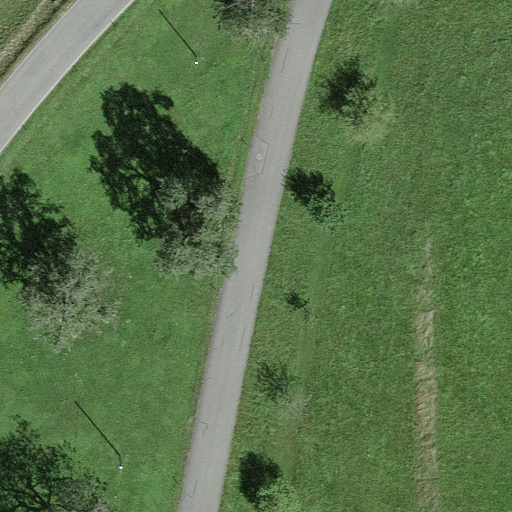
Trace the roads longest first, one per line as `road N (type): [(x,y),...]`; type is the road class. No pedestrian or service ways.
road 1 (residential): [(199,511),(262,192),(318,0)]
road 2 (unclassified): [(0,117),(98,0)]
